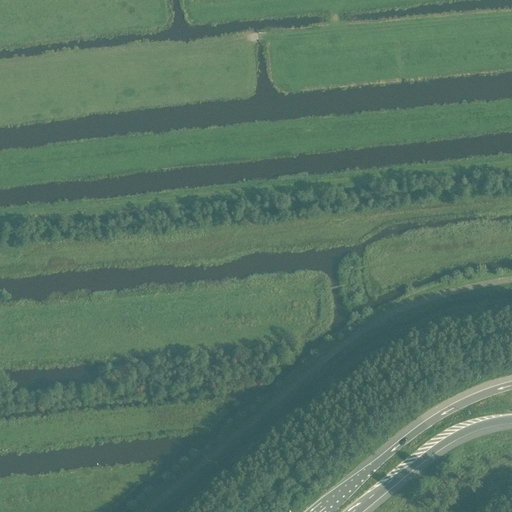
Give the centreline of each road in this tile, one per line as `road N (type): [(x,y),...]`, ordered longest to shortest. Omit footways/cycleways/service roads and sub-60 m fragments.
road 1 (motorway): [(511,386),(425,425),(315,511)]
road 2 (motorway): [(353,511),(451,438),(511,420)]
